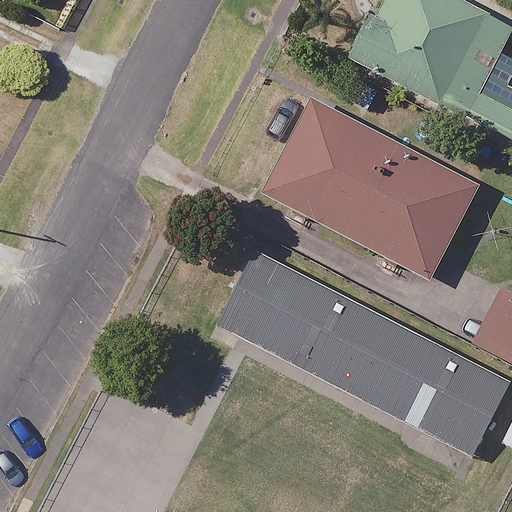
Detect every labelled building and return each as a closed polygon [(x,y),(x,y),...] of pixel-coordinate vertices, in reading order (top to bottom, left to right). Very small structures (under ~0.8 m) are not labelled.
[(511,29),(453,0),(382,0),(353,59),(511,138),(511,88),(487,76),(511,29)] [(478,189),(317,103),(268,195),(429,281),(478,189)] [(504,392),(253,259),(215,331),(466,463),(504,392)] [(511,294),(504,291),(476,343),(511,362),(511,294)] [(162,511),(202,434),(108,386),(42,511),(162,511)]
